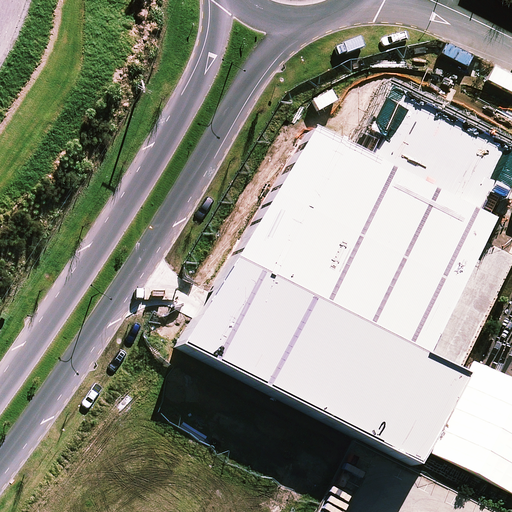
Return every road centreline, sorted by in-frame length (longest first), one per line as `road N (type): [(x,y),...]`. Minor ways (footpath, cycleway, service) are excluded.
road 1 (secondary): [(311,11),(265,53),(130,275),(0,466)]
road 2 (secondary): [(0,392),(170,132),(212,42),(220,0)]
